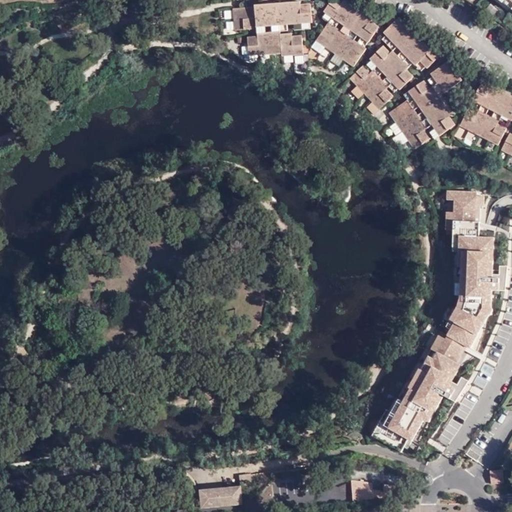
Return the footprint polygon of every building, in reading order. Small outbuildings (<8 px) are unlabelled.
[(364,41),(372,46),(382,31),(374,24),(376,22),(348,3),(346,6),(337,0),(327,15),(328,16),(342,25),(348,30),(361,38),(364,41)] [(258,29),(266,28),(273,28),(288,26),(294,25),(311,24),(316,23),(315,5),(303,6),(303,4),(257,8),(256,11),(235,13),(237,33),(255,31),(254,22),(257,21),(258,29)] [(342,25),(328,16),(324,21),(330,26),(337,31),(342,25)] [(405,54),(416,65),(419,68),(422,64),(429,70),(442,58),(435,50),(433,52),(401,21),(398,23),(392,17),(386,22),(392,30),(387,35),(389,37),(400,48),(405,54)] [(357,69),(368,52),(360,46),(357,44),(344,35),(337,31),(330,26),(319,43),(357,69)] [(357,44),(361,38),(348,30),(344,35),(357,44)] [(273,34),(267,34),(258,35),(259,40),(249,41),(250,59),(283,56),(284,58),(305,56),(302,37),(293,37),(293,35),(281,35),(281,33),(273,34)] [(395,52),(400,48),(389,37),(385,42),(395,52)] [(360,46),(368,52),(372,46),(364,41),(360,46)] [(389,78),(400,90),(402,92),(415,79),(409,72),(411,69),(400,58),(395,52),(392,55),(385,48),(372,61),(374,63),(385,74),(389,78)] [(400,58),(411,69),(416,65),(405,54),(400,58)] [(370,67),(375,73),(380,78),(385,74),(374,63),(370,67)] [(422,64),(419,68),(425,74),(429,70),(422,64)] [(435,79),(445,93),(447,95),(464,84),(451,64),(433,76),(435,79)] [(389,92),(391,90),(385,83),(380,78),(375,73),(372,75),(365,68),(352,81),(382,111),(395,99),(389,92)] [(385,83),(391,90),(396,94),(400,90),(389,78),(385,83)] [(439,96),(445,93),(435,79),(430,83),(434,89),(439,96)] [(454,118),(439,96),(434,89),(431,91),(426,83),(411,93),(422,109),(425,114),(434,127),(438,132),(442,138),(457,128),(452,119),(454,118)] [(475,102),(478,104),(493,111),(499,114),(511,121),(511,120),(511,96),(493,87),(492,90),(483,85),(475,102)] [(422,109),(411,93),(406,96),(410,103),(417,112),(422,109)] [(417,112),(410,103),(391,115),(417,152),(432,141),(426,133),(429,130),(420,117),(417,112)] [(475,110),(480,113),(489,117),(493,111),(478,104),(475,110)] [(489,117),(480,113),(479,116),(470,112),(462,128),(501,147),(509,131),(502,127),(503,124),(495,120),(489,117)] [(429,130),(434,127),(425,114),(420,117),(429,130)] [(495,120),(503,124),(508,127),(511,121),(499,114),(495,120)] [(437,141),(442,138),(438,132),(433,136),(437,141)] [(483,139),(480,143),(493,151),(495,147),(483,139)] [(446,336),(438,331),(415,370),(375,434),(404,452),(411,441),(415,444),(445,396),(455,402),(459,396),(468,380),(462,376),(458,383),(453,380),(463,364),(474,357),(479,351),(487,330),(487,323),(494,312),(495,291),(507,291),(507,282),(508,267),(501,266),(501,274),(495,274),(496,235),(482,234),(483,197),(477,197),(477,191),(448,190),(448,199),(455,199),(454,211),(446,211),(446,219),(453,220),(452,252),(466,253),(465,291),(458,291),(457,306),(445,325),(450,328),(446,336)] [(493,484),(494,486),(506,485),(505,470),(494,471),(492,472),(493,484)] [(352,484),(352,502),(391,501),(391,483),(352,484)] [(239,507),(238,489),(197,493),(198,511),(239,507)]
